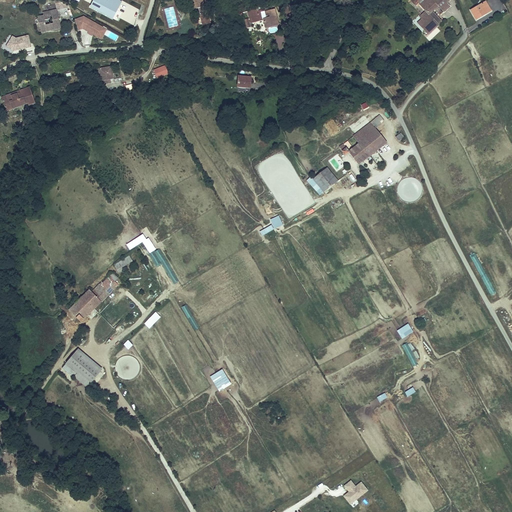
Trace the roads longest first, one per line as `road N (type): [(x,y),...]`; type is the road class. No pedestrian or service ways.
road 1 (unclassified): [(511,348),(388,97),(366,79),(326,66)]
road 2 (unclassified): [(326,66),(288,71),(139,42),(31,55)]
road 3 (track): [(345,191),(428,354),(399,381)]
